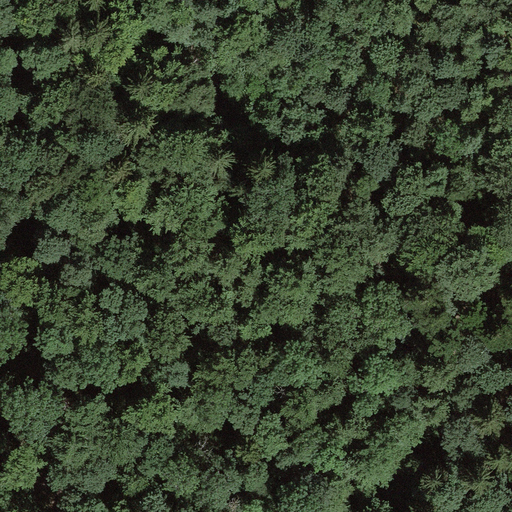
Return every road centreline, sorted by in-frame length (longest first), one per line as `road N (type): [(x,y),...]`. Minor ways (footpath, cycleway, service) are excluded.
road 1 (track): [(135,0),(511,404)]
road 2 (track): [(68,511),(23,0)]
